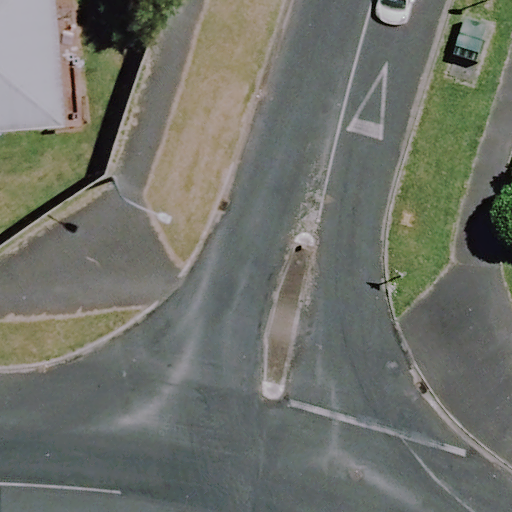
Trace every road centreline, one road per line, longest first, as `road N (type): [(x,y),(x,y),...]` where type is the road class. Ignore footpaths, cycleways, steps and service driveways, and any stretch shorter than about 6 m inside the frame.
road 1 (residential): [(257,511),(274,384),(387,0)]
road 2 (residential): [(251,511),(110,489),(0,483)]
